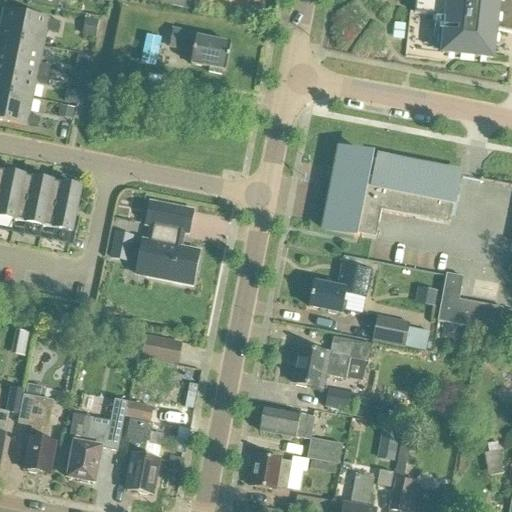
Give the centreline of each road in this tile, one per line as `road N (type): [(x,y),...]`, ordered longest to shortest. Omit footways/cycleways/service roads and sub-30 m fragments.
road 1 (residential): [(202,511),(265,197)]
road 2 (residential): [(0,144),(265,197)]
road 3 (residential): [(288,77),(511,121)]
road 4 (residential): [(265,197),(288,77)]
